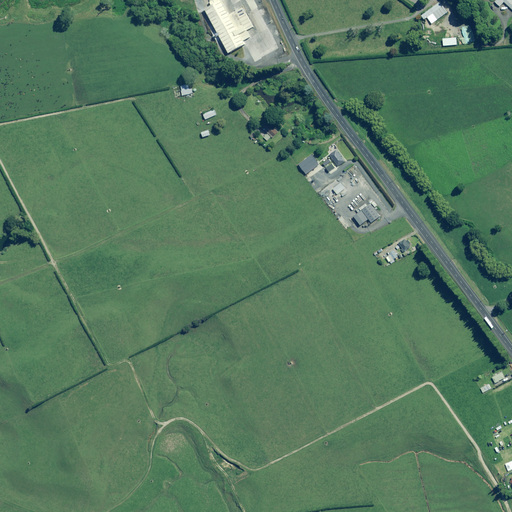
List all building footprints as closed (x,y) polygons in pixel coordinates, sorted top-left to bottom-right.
[(205,10),(229,53),(246,45),(244,41),(251,37),(247,31),(254,27),(243,8),(229,15),(221,0),(215,0),(211,2),(212,6),(205,10)] [(511,0),(496,0),(495,2),(500,7),(504,2),(511,9),(511,0)] [(448,12),(440,2),(421,16),(424,20),(433,14),(437,20),(448,12)] [(189,90),(188,85),(181,86),(182,91),(181,91),(182,96),(193,94),(192,89),(189,90)] [(216,115),(214,110),(203,114),(206,120),(216,115)] [(262,128),(268,134),(264,138),(267,141),(271,137),(272,138),(278,133),(267,122),(262,128)] [(345,162),(337,150),(330,155),(338,166),(345,162)] [(335,169),(331,164),(326,167),(331,173),(335,169)] [(310,169),(308,165),(301,169),(304,173),(310,169)] [(357,169),(355,166),(348,172),(350,174),(357,169)] [(345,189),(341,183),(333,189),(337,195),(345,189)] [(362,211),(369,219),(372,223),(380,217),(371,204),(362,211)] [(369,219),(362,211),(354,217),(361,226),(369,219)] [(408,240),(406,241),(405,239),(399,244),(402,249),(401,250),(403,253),(405,257),(410,253),(408,250),(411,248),(408,244),(410,243),(408,240)] [(397,257),(393,251),(390,253),(391,255),(386,258),(389,262),(390,262),(391,264),(395,262),(393,260),(397,257)] [(504,378),(501,373),(492,378),(495,383),(504,378)] [(491,389),(489,384),(480,389),(483,393),(491,389)]
